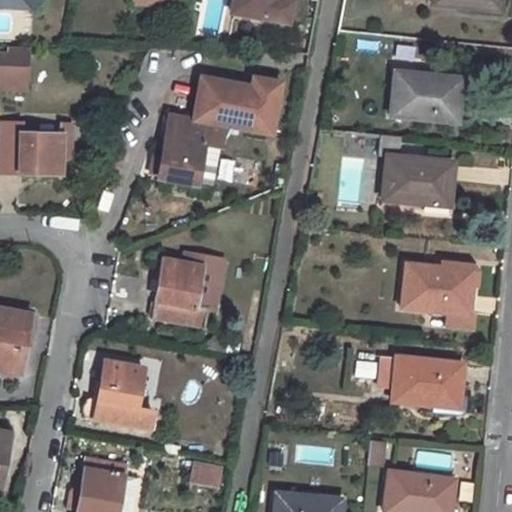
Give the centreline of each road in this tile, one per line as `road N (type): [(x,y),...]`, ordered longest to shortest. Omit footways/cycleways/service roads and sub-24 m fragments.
road 1 (residential): [(33,511),(82,260),(43,232),(0,231)]
road 2 (residential): [(511,368),(496,511)]
